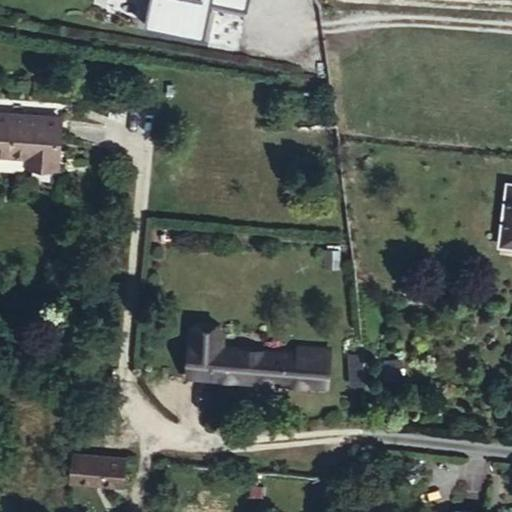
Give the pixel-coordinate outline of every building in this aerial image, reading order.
[(264,15),(266,0),(168,0),(163,33),(223,43),(227,18),(222,17),(224,9),(228,9),(264,15)] [(359,128),(354,96),(275,97),(274,131),(359,128)] [(69,174),(71,124),(3,122),(1,163),(44,164),(44,175),(69,174)] [(511,191),(492,190),(484,246),(508,251),(508,240),(511,240),(511,191)] [(170,348),(169,368),(187,369),(199,369),(200,350),(170,348)] [(347,393),(361,392),(359,353),(343,355),(347,393)] [(385,380),(402,380),(402,359),(385,360),(385,380)] [(187,369),(187,398),(305,406),(309,370),(276,366),(276,376),(199,369),(187,369)] [(187,369),(169,368),(166,396),(187,398),(187,369)] [(96,478),(47,472),(42,500),(96,504),(96,478)]
